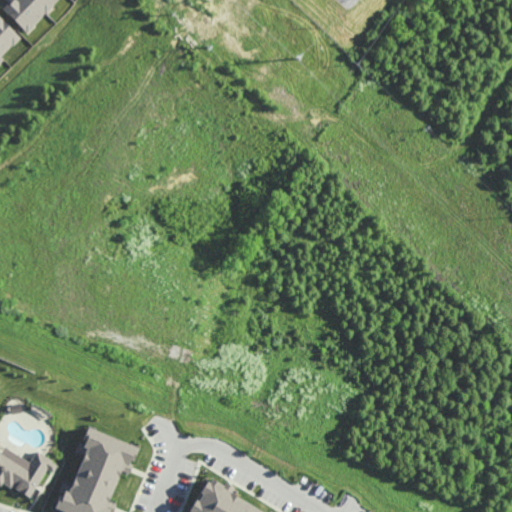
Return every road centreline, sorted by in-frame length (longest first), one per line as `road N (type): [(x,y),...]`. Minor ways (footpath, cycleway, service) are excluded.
road 1 (track): [(427,511),(277,441),(0,339)]
road 2 (track): [(511,68),(473,138),(432,165),(413,164),(350,121),(319,112),(277,119),(265,113),(182,33)]
road 3 (track): [(202,0),(94,164),(46,200)]
road 4 (residential): [(329,511),(202,437),(177,442),(151,511)]
